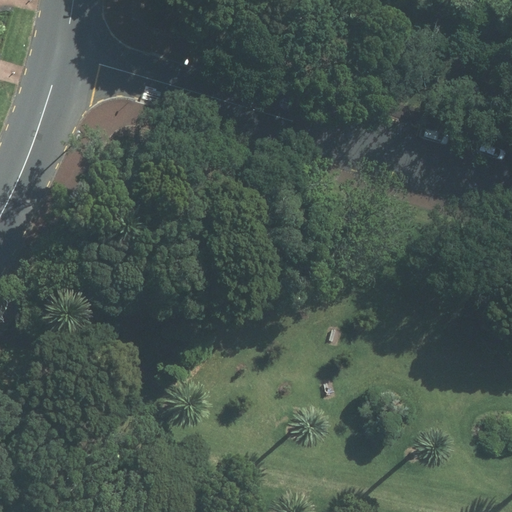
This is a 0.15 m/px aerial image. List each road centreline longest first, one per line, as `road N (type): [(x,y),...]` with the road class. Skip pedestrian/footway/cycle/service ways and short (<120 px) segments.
road 1 (unclassified): [(511,188),(69,54)]
road 2 (secondary): [(0,236),(48,127),(69,54)]
